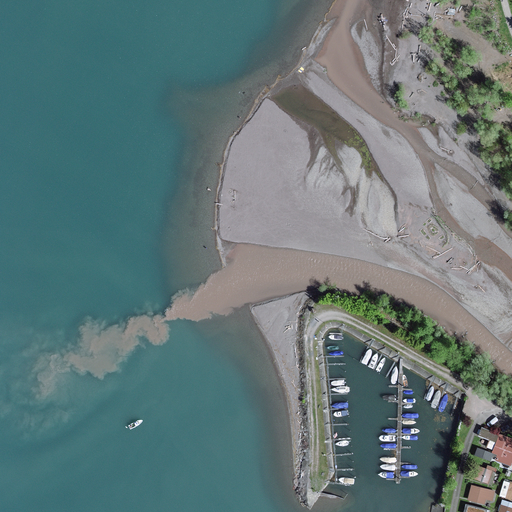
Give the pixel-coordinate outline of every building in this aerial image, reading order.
[(500,434),(482,427),(478,435),(496,443),(500,434)] [(496,460),(511,467),(511,464),(511,438),(500,434),(496,443),(492,454),(498,456),(496,460)] [(477,462),(471,479),(492,485),(496,471),(495,471),(496,468),(477,462)] [(495,491),(471,486),(468,501),(485,505),(486,500),(493,502),(495,491)] [(511,511),(511,502),(502,500),(498,511),(511,511)] [(470,502),(468,511),(487,511),(489,506),(470,502)]
